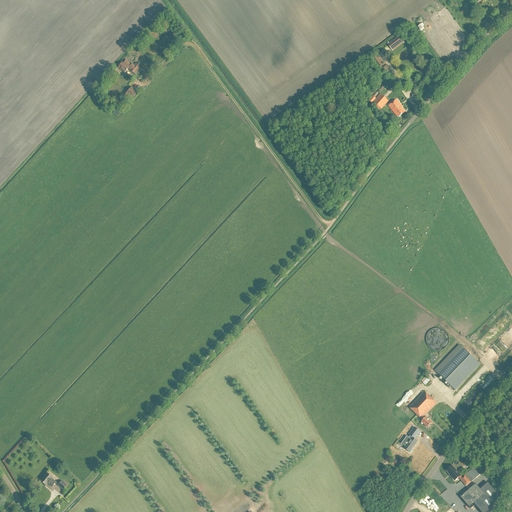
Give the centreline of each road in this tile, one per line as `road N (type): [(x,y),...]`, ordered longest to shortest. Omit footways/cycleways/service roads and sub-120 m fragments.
road 1 (track): [(329,226),(194,46),(181,46),(149,82),(138,83)]
road 2 (unclassified): [(329,226),(472,49),(511,13)]
road 3 (tertiary): [(405,511),(481,405),(511,377)]
